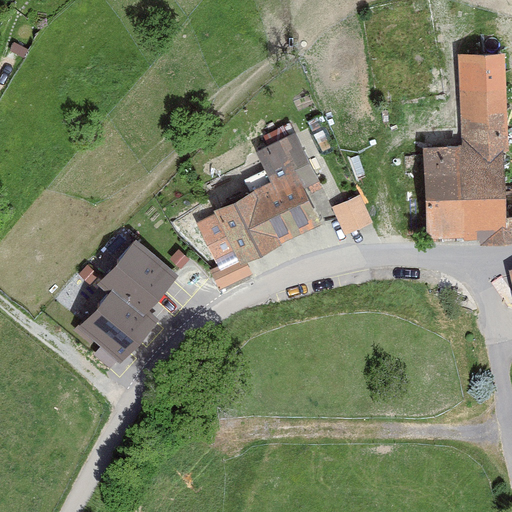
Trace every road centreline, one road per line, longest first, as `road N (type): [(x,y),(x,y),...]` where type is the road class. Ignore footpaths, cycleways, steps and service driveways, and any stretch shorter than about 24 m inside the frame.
road 1 (unclassified): [(479,258),(384,251),(295,273),(206,321),(131,401),(72,511)]
road 2 (track): [(511,430),(242,426),(216,451)]
road 3 (unclassified): [(479,258),(511,432)]
